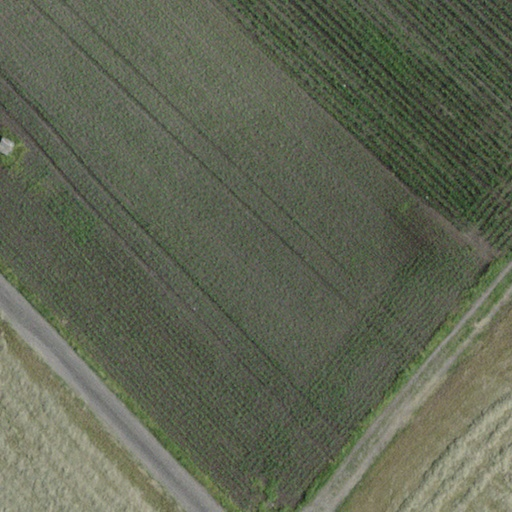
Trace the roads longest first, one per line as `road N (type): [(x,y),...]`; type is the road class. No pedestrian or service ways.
road 1 (track): [(220,511),(0,276)]
road 2 (track): [(511,284),(328,511)]
